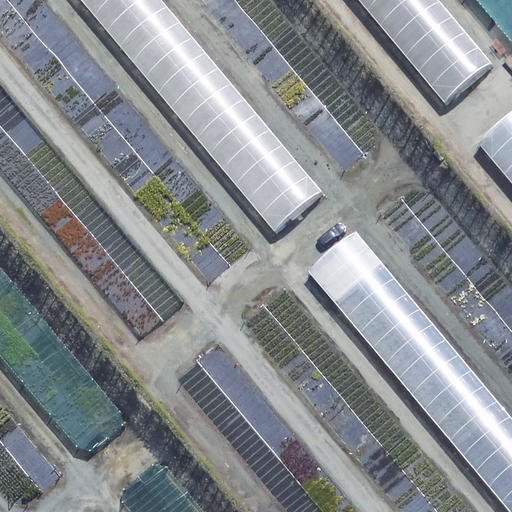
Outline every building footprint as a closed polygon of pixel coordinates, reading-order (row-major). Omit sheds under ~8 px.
[(79,0),(273,231),(321,192),(159,0),(79,0)] [(359,0),(444,101),(491,62),(438,0),(359,0)] [(511,0),(469,0),(511,50),(511,0)] [(511,183),(511,111),(477,141),(511,183)] [(511,511),(511,418),(353,229),(306,269),(511,511)] [(0,265),(0,355),(87,463),(132,427),(0,265)] [(207,511),(167,463),(123,500),(132,511),(207,511)]
